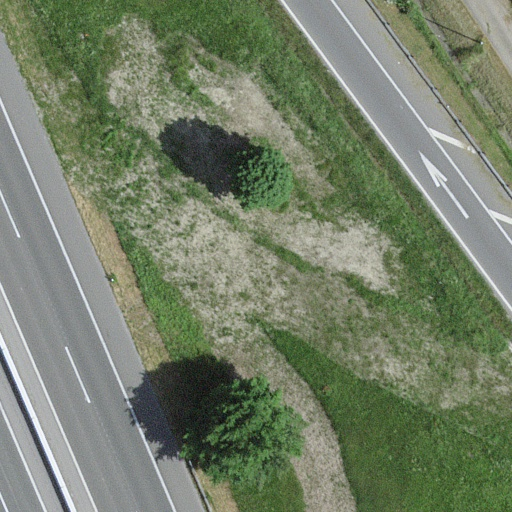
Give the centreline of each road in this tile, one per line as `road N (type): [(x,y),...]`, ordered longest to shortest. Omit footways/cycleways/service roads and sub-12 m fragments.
road 1 (motorway): [(139,511),(0,184)]
road 2 (motorway): [(511,272),(310,0)]
